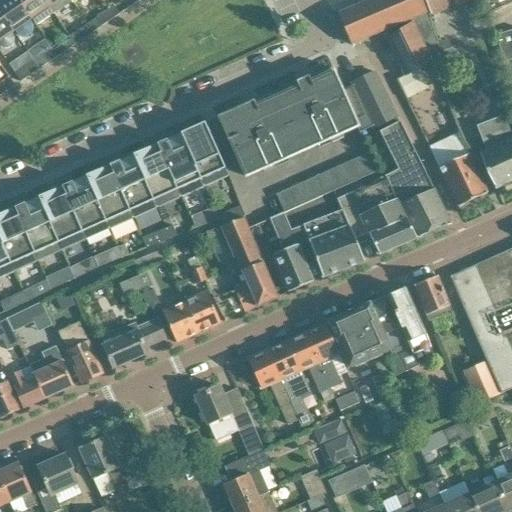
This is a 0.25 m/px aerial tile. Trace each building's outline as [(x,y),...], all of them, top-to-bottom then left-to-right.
[(32,21),(17,0),(1,0),(0,1),(0,12),(13,32),(15,31),(17,35),(20,36),(26,36),(30,34),(32,33),(34,28),(33,24),(32,21)] [(53,14),(43,0),(17,0),(32,21),(35,26),(53,14)] [(71,1),(70,0),(43,0),(53,14),(71,2),(71,1)] [(369,0),(338,14),(351,45),(426,12),(421,0),(369,0)] [(473,0),(425,0),(432,17),(473,0)] [(511,0),(483,0),(489,15),(511,4),(511,0)] [(113,6),(104,12),(110,20),(119,14),(113,6)] [(13,32),(0,12),(0,48),(1,49),(5,49),(8,49),(11,47),(13,45),(15,41),(15,37),(14,34),(12,33),(13,32)] [(92,33),(110,20),(104,12),(86,24),(92,33)] [(433,63),(428,47),(437,45),(426,12),(388,37),(386,39),(404,76),(405,77),(420,70),(433,63)] [(75,45),(92,33),(86,24),(69,36),(70,38),(75,45)] [(511,30),(496,35),(504,62),(511,59),(511,30)] [(75,45),(70,38),(69,36),(60,42),(66,51),(75,45)] [(42,55),(33,61),(39,69),(48,63),(42,55)] [(20,82),(39,69),(33,61),(14,73),(20,82)] [(359,133),(372,126),(352,85),(341,91),(332,69),(243,108),(242,106),(217,118),(228,141),(230,141),(246,177),(262,170),(260,165),(271,160),(273,165),(276,164),(274,159),(284,154),(287,159),(317,145),(315,140),(326,135),(328,140),(331,139),(328,134),(339,129),(341,134),(357,128),(359,133)] [(352,85),(372,126),(373,128),(396,117),(374,72),(351,84),(352,85)] [(511,137),(504,116),(477,127),(487,151),(480,154),(496,189),(511,181),(511,137)] [(398,170),(384,176),(387,182),(390,188),(417,239),(450,224),(399,122),(379,132),(398,170)] [(205,187),(228,176),(205,123),(181,134),(205,187)] [(181,134),(170,139),(156,145),(180,198),(205,187),(181,134)] [(458,207),(487,193),(458,134),(429,148),(458,207)] [(180,198),(156,145),(133,155),(156,208),(180,198)] [(133,155),(122,160),(109,166),(133,219),(156,208),(133,155)] [(133,219),(109,166),(85,176),(109,229),(133,219)] [(85,176),(75,181),(62,187),(85,240),(109,229),(85,176)] [(379,255),(417,239),(390,188),(387,182),(377,188),(374,183),(363,188),(362,187),(336,199),(341,210),(349,226),(355,239),(368,233),(379,255)] [(85,240),(62,187),(38,198),(61,251),(85,240)] [(38,198),(27,202),(14,208),(38,261),(61,251),(38,198)] [(38,261),(14,208),(0,214),(0,240),(14,272),(38,261)] [(218,220),(214,209),(207,212),(212,222),(218,220)] [(207,210),(190,217),(195,229),(212,222),(207,212),(207,210)] [(364,262),(355,239),(349,226),(341,210),(302,225),(303,226),(314,254),(323,277),(364,262)] [(291,231),(283,213),(269,219),(283,251),(273,256),(273,257),(283,278),(280,279),(284,289),(287,288),(289,292),(313,282),(302,258),(291,231)] [(234,288),(245,312),(278,298),(244,219),(221,228),(241,274),(242,274),(246,283),(234,288)] [(173,226),(166,228),(170,239),(177,236),(173,226)] [(302,258),(314,254),(303,226),(291,231),(302,258)] [(170,239),(166,228),(159,231),(163,242),(170,239)] [(0,240),(0,277),(14,272),(0,240)] [(124,245),(117,248),(122,258),(128,255),(124,245)] [(122,258),(117,248),(111,250),(115,261),(122,258)] [(511,248),(449,277),(486,361),(500,394),(511,388),(511,248)] [(152,266),(148,256),(134,262),(138,272),(152,266)] [(76,266),(70,269),(74,279),(81,276),(76,266)] [(192,272),(197,284),(206,280),(201,268),(192,272)] [(74,279),(70,269),(63,272),(68,282),(74,279)] [(145,286),(139,275),(120,284),(125,295),(145,286)] [(437,276),(413,286),(428,321),(452,311),(437,276)] [(29,288),(23,291),(28,302),(34,298),(29,288)] [(406,289),(387,298),(410,348),(391,355),(386,358),(387,360),(374,365),(379,375),(381,380),(394,374),(394,375),(433,358),(423,329),(406,289)] [(28,302),(23,291),(16,295),(21,305),(28,302)] [(71,292),(57,299),(62,310),(77,304),(71,292)] [(206,292),(185,302),(198,333),(220,323),(206,292)] [(410,348),(387,298),(387,297),(329,323),(349,366),(388,348),(391,355),(410,348)] [(198,333),(185,302),(162,312),(177,343),(198,333)] [(27,310),(6,320),(13,332),(33,322),(27,310)] [(112,369),(149,353),(146,347),(167,338),(158,318),(137,327),(135,323),(122,329),(125,336),(102,346),(112,369)] [(6,320),(0,322),(0,341),(2,340),(8,351),(19,345),(13,332),(6,320)] [(58,332),(81,383),(103,374),(80,322),(58,332)] [(325,325),(306,333),(335,399),(344,394),(339,382),(341,382),(329,357),(338,353),(325,325)] [(335,399),(306,333),(287,342),(300,370),(308,366),(325,404),(335,399)] [(300,370),(287,342),(268,351),(299,421),(298,421),(302,429),(313,424),(303,399),(301,397),(310,392),(300,370)] [(299,421),(268,351),(248,360),(260,388),(270,384),(281,409),(288,426),(298,421),(299,421)] [(73,387),(62,362),(50,367),(46,359),(29,366),(30,367),(33,375),(35,379),(44,399),(73,387)] [(486,361),(474,367),(488,399),(500,394),(486,361)] [(0,419),(20,410),(0,366),(0,419)] [(44,399),(35,379),(33,375),(30,367),(9,377),(23,409),(44,399)] [(379,375),(372,378),(380,398),(387,395),(386,392),(381,380),(379,375)] [(238,431),(238,432),(249,456),(263,450),(239,393),(225,399),(219,386),(195,396),(207,425),(208,424),(216,441),(238,431)] [(367,386),(360,389),(365,402),(366,404),(373,401),(367,386)] [(415,387),(393,397),(401,417),(424,408),(415,387)] [(344,396),(336,400),(341,411),(349,407),(344,396)] [(484,423),(496,418),(492,408),(480,414),(484,423)] [(343,423),(316,434),(321,448),(349,437),(343,423)] [(422,454),(447,443),(441,432),(417,443),(422,454)] [(93,480),(101,498),(114,491),(127,486),(105,437),(79,448),(93,480)] [(511,453),(509,447),(507,441),(497,445),(499,451),(510,475),(494,482),(507,511),(508,511),(507,509),(511,506),(511,453)] [(264,450),(226,467),(232,481),(259,470),(259,471),(271,465),(264,450)] [(38,467),(51,496),(55,505),(81,494),(82,496),(83,495),(78,484),(65,455),(38,467)] [(18,463),(0,471),(0,480),(10,502),(22,497),(28,510),(37,505),(18,463)] [(268,492),(259,471),(259,470),(232,481),(223,485),(233,507),(268,492)] [(315,472),(314,471),(301,477),(305,486),(310,499),(320,495),(326,492),(317,471),(315,472)] [(340,477),(329,482),(336,497),(336,499),(348,494),(340,477)] [(0,506),(10,502),(0,480),(0,506)] [(439,494),(433,481),(423,486),(429,499),(439,494)] [(506,511),(507,511),(494,482),(469,494),(477,511),(506,511)] [(277,511),(268,492),(233,507),(234,511),(277,511)] [(413,506),(407,493),(398,497),(403,510),(413,506)] [(477,511),(469,494),(444,505),(446,511),(477,511)] [(325,505),(320,495),(310,499),(307,501),(311,511),(325,505)]
